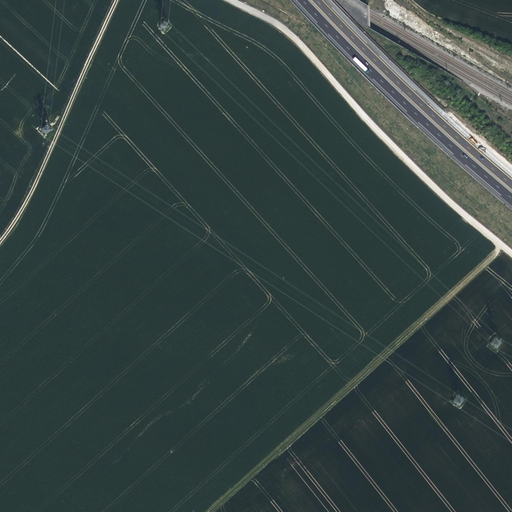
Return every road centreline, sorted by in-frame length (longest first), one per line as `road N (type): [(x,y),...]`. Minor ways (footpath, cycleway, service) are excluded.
road 1 (track): [(208,511),(504,245)]
road 2 (track): [(511,250),(419,173),(275,20)]
road 3 (motorway): [(302,0),(511,198)]
road 4 (track): [(117,0),(18,219),(0,241)]
road 5 (motorway): [(511,181),(319,0)]
